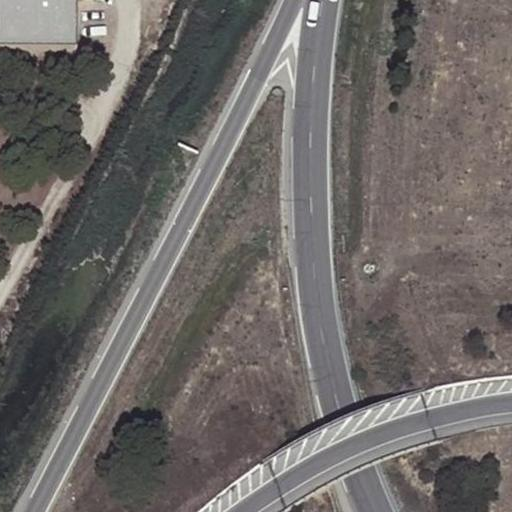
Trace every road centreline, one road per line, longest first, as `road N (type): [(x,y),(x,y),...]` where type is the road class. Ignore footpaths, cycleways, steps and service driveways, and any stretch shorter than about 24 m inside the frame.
road 1 (primary): [(294,0),(33,511)]
road 2 (primary): [(326,0),(309,169),(318,304),(345,423),(378,511)]
road 3 (primary): [(511,403),(364,442),(244,511)]
